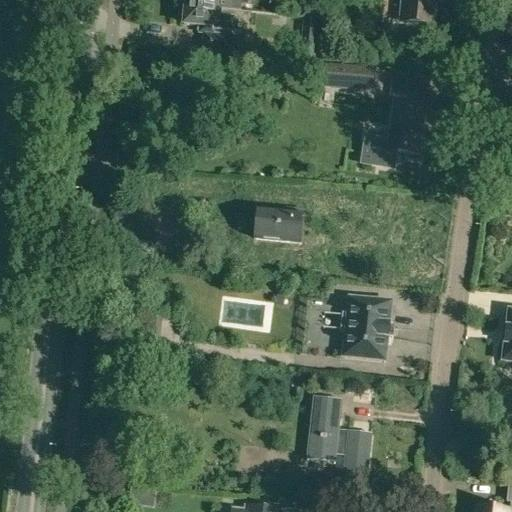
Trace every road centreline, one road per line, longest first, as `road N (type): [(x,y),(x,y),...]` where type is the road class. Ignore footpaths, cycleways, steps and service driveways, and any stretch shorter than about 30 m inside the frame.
road 1 (residential): [(431,511),(492,0)]
road 2 (primary): [(26,511),(81,0)]
